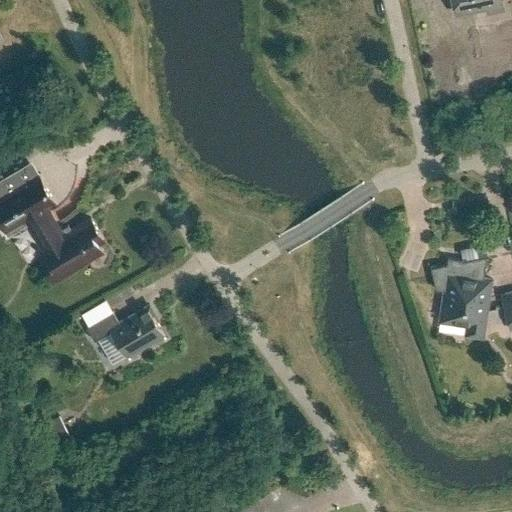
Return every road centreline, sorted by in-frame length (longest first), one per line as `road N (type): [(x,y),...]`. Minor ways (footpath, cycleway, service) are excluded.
road 1 (residential): [(217,283),(57,0)]
road 2 (residential): [(371,511),(217,283)]
road 3 (residential): [(217,283),(386,181),(428,169)]
road 4 (residential): [(391,0),(428,169)]
